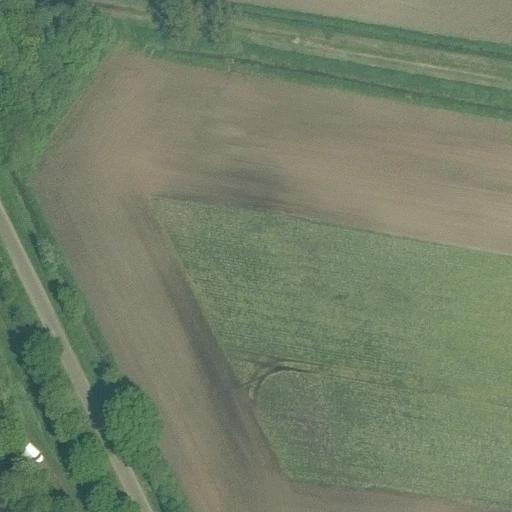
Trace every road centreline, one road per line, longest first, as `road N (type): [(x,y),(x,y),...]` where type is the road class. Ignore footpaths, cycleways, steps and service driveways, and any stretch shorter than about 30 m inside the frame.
road 1 (track): [(511,73),(77,0)]
road 2 (unclassified): [(0,230),(137,511)]
road 3 (track): [(0,370),(63,511)]
